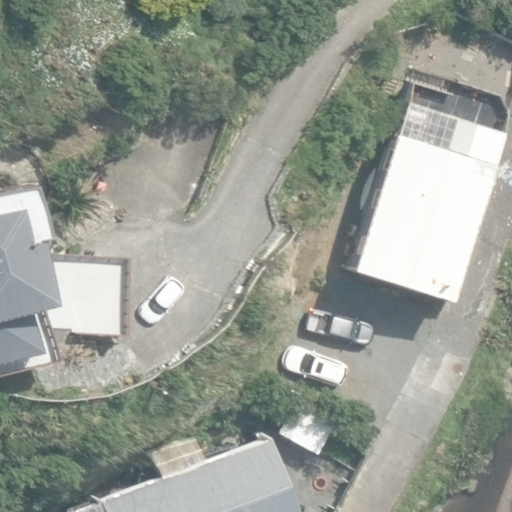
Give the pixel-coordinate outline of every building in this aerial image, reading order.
[(334,261),(432,292),(485,124),(387,93),(334,261)] [(0,359),(28,352),(17,305),(36,301),(9,189),(0,190),(0,359)] [(69,349),(130,352),(133,258),(46,255),(43,325),(70,326),(69,349)] [(275,431),(310,450),(329,415),(294,396),(275,431)] [(285,511),(256,434),(85,499),(89,511),(285,511)]
